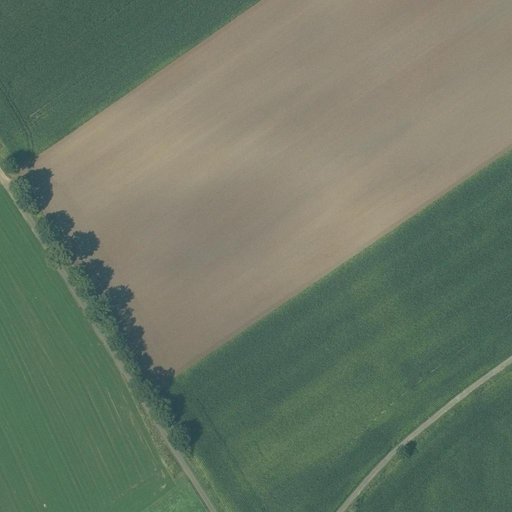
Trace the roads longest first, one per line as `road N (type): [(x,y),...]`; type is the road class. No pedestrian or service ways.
road 1 (unclassified): [(0,167),(213,511)]
road 2 (unclassified): [(511,358),(447,403),(343,511)]
